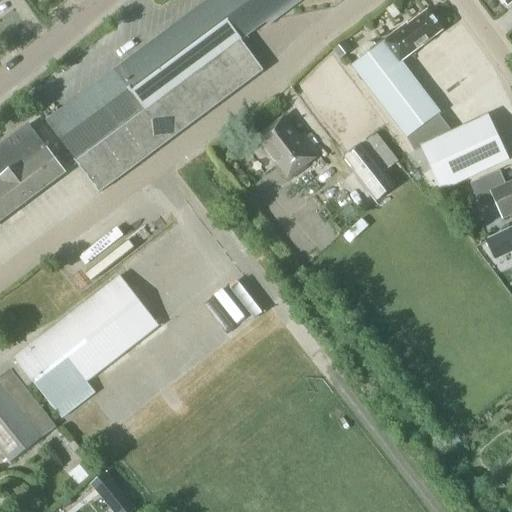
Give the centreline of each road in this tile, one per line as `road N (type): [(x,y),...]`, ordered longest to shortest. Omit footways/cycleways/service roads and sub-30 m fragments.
road 1 (residential): [(0,280),(361,0)]
road 2 (residential): [(0,82),(104,0)]
